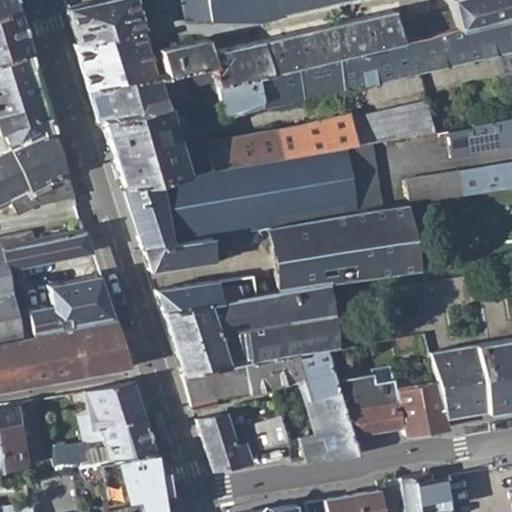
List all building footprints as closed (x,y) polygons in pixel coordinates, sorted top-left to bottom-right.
[(0,0),(0,9),(13,5),(11,0),(0,0)] [(73,35),(75,42),(76,44),(141,29),(139,20),(137,13),(167,6),(165,0),(95,0),(63,7),(73,35)] [(282,14),(341,0),(179,0),(183,20),(208,20),(254,21),(282,14)] [(511,0),(449,0),(452,11),(422,18),(426,33),(511,12),(511,0)] [(0,59),(27,51),(13,5),(0,9),(0,59)] [(390,9),(258,39),(265,70),(334,54),(398,39),(410,36),(426,33),(422,18),(394,25),(390,9)] [(511,12),(426,33),(410,36),(418,70),(511,47),(511,12)] [(72,43),(87,92),(154,76),(141,29),(76,44),(75,42),(72,43)] [(220,116),(342,87),(418,70),(410,36),(398,39),(334,54),(265,70),(214,82),(218,108),(220,116)] [(205,38),(158,50),(164,74),(209,64),(214,82),(265,70),(258,39),(208,51),(205,38)] [(45,110),(27,51),(0,59),(0,129),(28,117),(45,110)] [(172,137),(164,107),(172,105),(168,90),(176,89),(179,103),(196,99),(193,88),(199,87),(205,110),(218,108),(214,82),(209,64),(164,74),(154,76),(87,92),(96,122),(99,121),(109,150),(120,185),(300,154),(295,125),(203,142),(207,158),(179,163),(172,137)] [(179,103),(176,89),(168,90),(172,105),(179,103)] [(348,112),(296,125),(295,125),(300,154),(342,146),(368,142),(432,131),(425,99),(348,117),(348,112)] [(51,130),(45,110),(28,117),(36,121),(43,134),(51,130)] [(474,150),(511,143),(511,114),(470,124),(474,150)] [(474,151),(474,150),(470,124),(443,129),(448,157),(474,151)] [(71,195),(51,130),(43,134),(0,153),(0,201),(9,198),(16,212),(36,203),(71,195)] [(379,208),(368,142),(342,146),(354,212),(379,208)] [(120,185),(139,247),(227,233),(266,227),(354,212),(342,146),(300,154),(120,185)] [(481,191),(511,185),(511,161),(477,168),(481,191)] [(403,178),(407,203),(460,194),(456,171),(403,178)] [(266,227),(277,291),(325,284),(416,269),(403,204),(379,208),(354,212),(266,227)] [(82,229),(32,239),(0,245),(0,258),(2,268),(89,251),(82,229)] [(0,235),(0,245),(32,239),(30,230),(0,235)] [(139,247),(147,270),(211,261),(208,245),(229,242),(227,233),(139,247)] [(0,338),(16,335),(11,312),(8,294),(2,268),(0,258),(0,338)] [(50,305),(11,312),(16,335),(110,317),(96,274),(46,284),(50,305)] [(153,289),(159,311),(254,295),(250,275),(153,289)] [(421,332),(433,380),(442,417),(511,405),(511,280),(470,288),(468,275),(386,288),(394,337),(421,332)] [(159,311),(179,372),(224,365),(214,333),(242,328),(247,361),(322,348),(336,346),(325,284),(277,291),(259,294),(254,295),(159,311)] [(112,326),(110,317),(16,335),(0,338),(0,388),(125,366),(118,343),(112,326)] [(247,361),(242,328),(214,333),(224,365),(247,361)] [(338,346),(336,346),(322,348),(330,377),(345,371),(338,346)] [(331,380),(330,377),(322,348),(247,361),(224,365),(179,372),(191,410),(215,405),(214,395),(248,389),(249,392),(301,376),(320,438),(347,433),(331,380)] [(387,369),(370,372),(372,381),(389,378),(387,369)] [(370,372),(331,380),(347,433),(349,433),(399,425),(400,424),(392,386),(391,386),(389,378),(372,381),(370,372)] [(100,439),(91,441),(92,448),(102,447),(104,458),(152,450),(152,449),(130,380),(81,390),(90,433),(98,431),(100,439)] [(433,380),(392,386),(400,424),(399,425),(401,434),(445,427),(442,417),(433,380)] [(31,398),(13,401),(21,442),(38,439),(31,398)] [(0,467),(22,463),(24,462),(21,442),(13,401),(0,403),(0,467)] [(193,418),(209,467),(246,460),(244,451),(286,444),(279,415),(227,430),(222,413),(193,418)] [(347,433),(320,438),(300,444),(304,462),(355,453),(349,433),(347,433)] [(91,441),(82,442),(83,450),(92,448),(91,441)] [(64,445),(67,464),(70,463),(85,461),(83,450),(82,442),(64,445)] [(85,461),(70,463),(77,502),(78,504),(80,506),(83,507),(98,504),(96,498),(103,497),(103,503),(135,498),(166,492),(159,471),(152,450),(104,458),(85,461)] [(413,473),(395,476),(385,477),(388,495),(399,493),(401,511),(410,511),(419,511),(433,509),(446,507),(445,496),(442,478),(427,480),(425,471),(413,473)] [(381,511),(377,488),(321,499),(323,511),(381,511)] [(138,511),(148,511),(171,508),(169,501),(166,492),(135,498),(137,506),(138,511)] [(306,511),(293,511),(292,504),(246,511),(323,511),(321,499),(304,502),(306,511)] [(30,511),(29,502),(0,506),(0,511),(30,511)]
